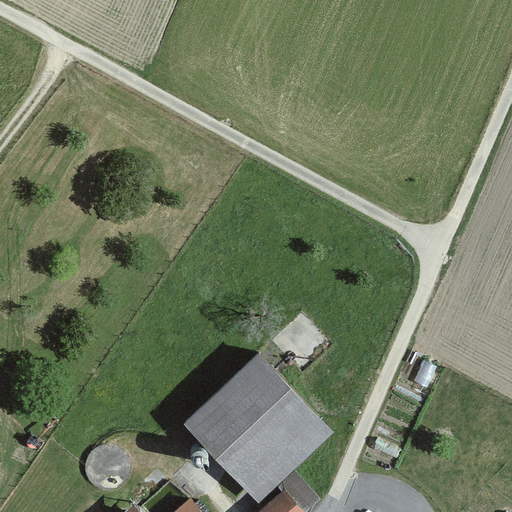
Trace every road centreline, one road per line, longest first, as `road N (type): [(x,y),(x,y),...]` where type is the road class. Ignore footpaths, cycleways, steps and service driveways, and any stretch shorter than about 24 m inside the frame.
road 1 (track): [(0,8),(440,246)]
road 2 (track): [(326,511),(511,83)]
road 3 (track): [(59,41),(58,57),(0,146)]
